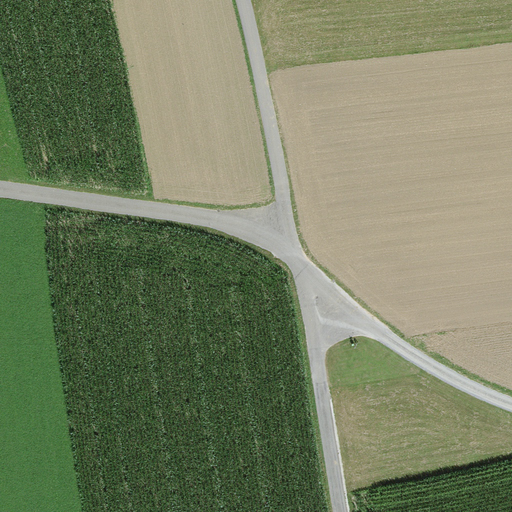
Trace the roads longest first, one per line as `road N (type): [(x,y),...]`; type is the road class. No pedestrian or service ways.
road 1 (track): [(511,401),(305,294)]
road 2 (residential): [(240,0),(284,227)]
road 3 (track): [(305,294),(344,511)]
